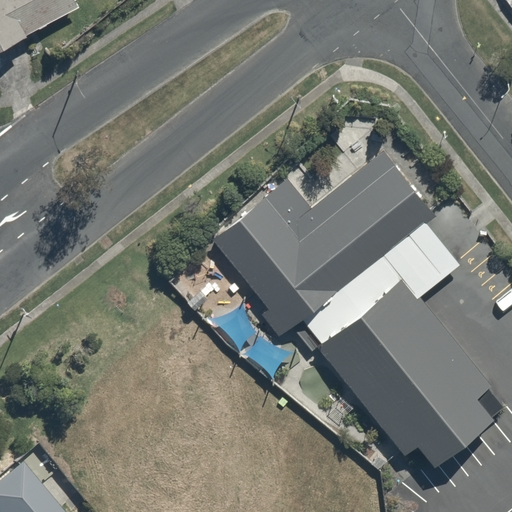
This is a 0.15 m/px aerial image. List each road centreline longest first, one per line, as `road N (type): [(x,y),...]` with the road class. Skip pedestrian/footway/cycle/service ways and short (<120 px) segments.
road 1 (tertiary): [(333,0),(234,97),(11,268)]
road 2 (tertiary): [(0,168),(183,34),(258,0)]
road 3 (residential): [(381,0),(511,164)]
